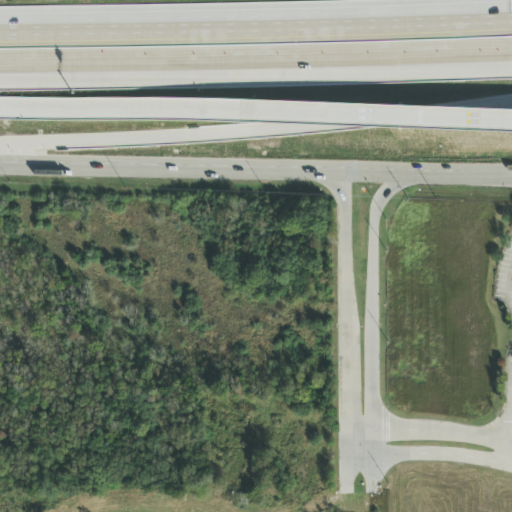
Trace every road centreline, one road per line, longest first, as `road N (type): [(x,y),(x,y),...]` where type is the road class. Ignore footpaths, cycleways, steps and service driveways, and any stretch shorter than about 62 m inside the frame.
road 1 (motorway): [(0,143),(190,137),(511,104)]
road 2 (motorway): [(511,16),(0,37)]
road 3 (motorway): [(0,108),(511,121)]
road 4 (motorway): [(0,62),(511,51)]
road 5 (primary): [(218,172),(511,174)]
road 6 (primary): [(0,169),(218,172)]
